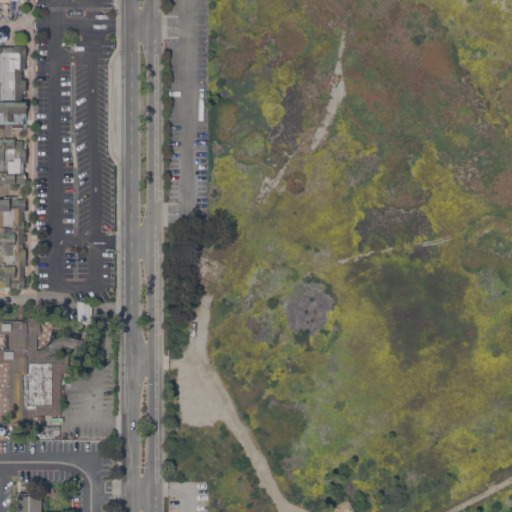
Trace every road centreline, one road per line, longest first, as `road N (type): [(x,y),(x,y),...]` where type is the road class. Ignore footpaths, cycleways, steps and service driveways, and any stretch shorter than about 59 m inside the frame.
road 1 (track): [(511,477),(284,510),(212,392),(186,365),(154,361)]
road 2 (track): [(186,365),(207,333),(308,272),(446,238),(479,216),(511,208)]
road 3 (residential): [(153,511),(153,242)]
road 4 (residential): [(132,309),(132,511)]
road 5 (residential): [(152,211),(153,25)]
road 6 (residential): [(131,24),(131,152)]
